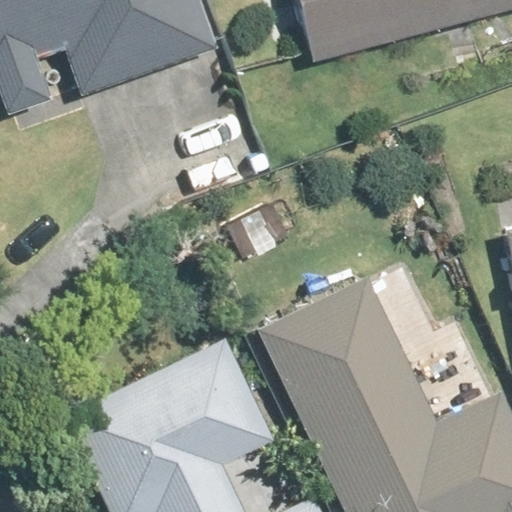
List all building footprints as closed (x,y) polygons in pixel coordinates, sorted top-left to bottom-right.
[(0,0),(0,107),(32,96),(20,56),(49,46),(64,94),(202,46),(185,0),(0,0)] [(299,0),(313,52),(504,0),(299,0)] [(511,218),(489,223),(511,344),(511,218)] [(357,272),(244,325),(333,511),(511,511),(511,426),(492,384),(425,415),(357,272)] [(213,333),(50,406),(98,511),(130,511),(139,508),(140,511),(312,511),(302,490),(253,511),(230,511),(208,462),(261,438),(213,333)]
